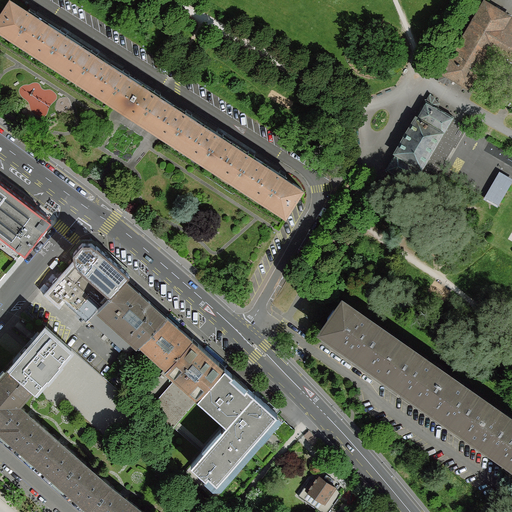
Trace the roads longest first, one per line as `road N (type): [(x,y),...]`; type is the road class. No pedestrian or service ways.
road 1 (secondary): [(407,511),(259,351),(88,205)]
road 2 (residential): [(88,205),(0,312)]
